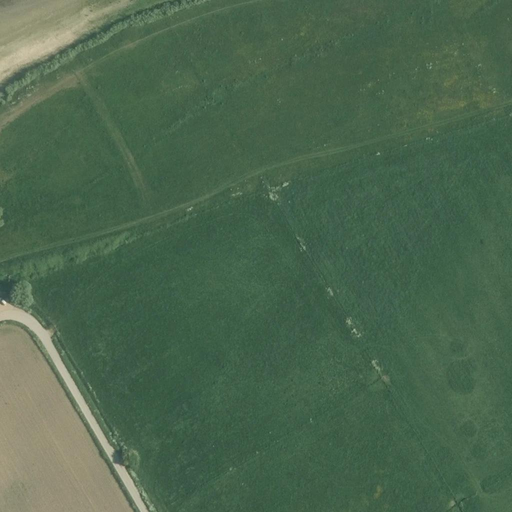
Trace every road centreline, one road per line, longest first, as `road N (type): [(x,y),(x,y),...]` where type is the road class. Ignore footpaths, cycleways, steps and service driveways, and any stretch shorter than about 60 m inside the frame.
road 1 (track): [(0,268),(267,169),(511,97)]
road 2 (track): [(0,313),(26,319),(45,341),(144,511)]
